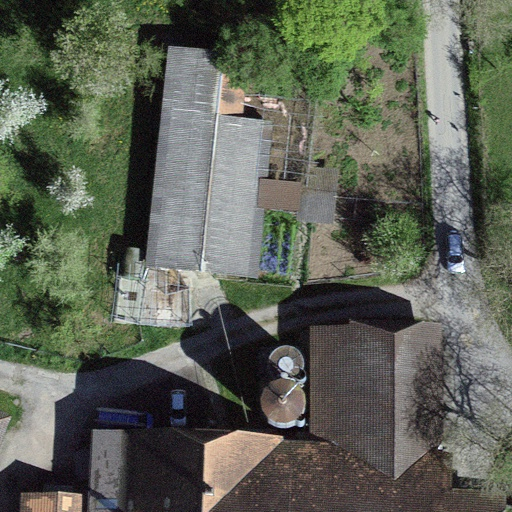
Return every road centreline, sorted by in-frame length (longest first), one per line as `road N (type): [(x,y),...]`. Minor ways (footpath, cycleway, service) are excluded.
road 1 (unclassified): [(466,383),(455,0)]
road 2 (unclassified): [(461,511),(466,383)]
